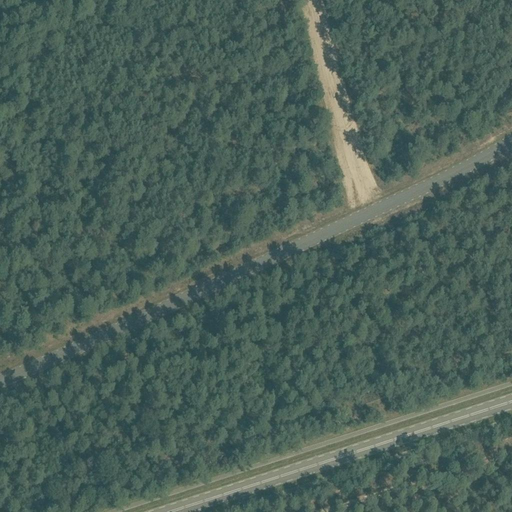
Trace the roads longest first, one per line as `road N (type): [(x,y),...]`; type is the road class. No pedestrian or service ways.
road 1 (primary): [(168,511),(511,401)]
road 2 (track): [(309,0),(374,211)]
road 3 (track): [(511,453),(325,511)]
